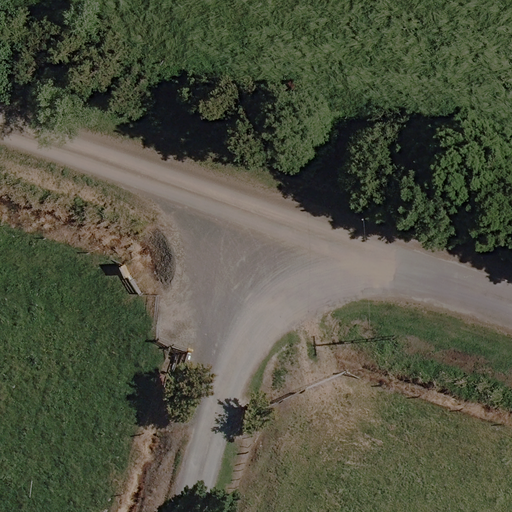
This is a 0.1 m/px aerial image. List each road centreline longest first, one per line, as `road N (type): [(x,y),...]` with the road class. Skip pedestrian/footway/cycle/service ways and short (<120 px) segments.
road 1 (unclassified): [(0,135),(511,309)]
road 2 (track): [(321,245),(238,511)]
